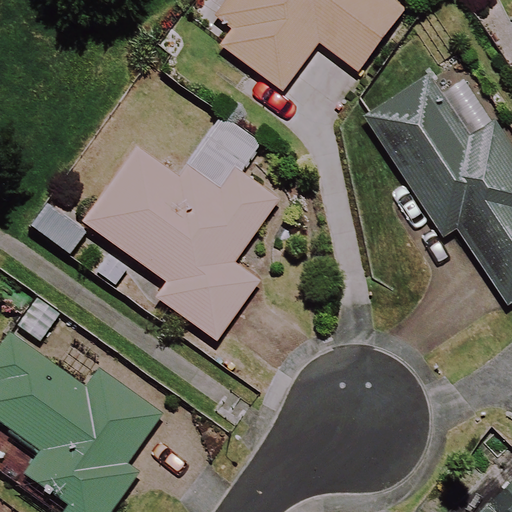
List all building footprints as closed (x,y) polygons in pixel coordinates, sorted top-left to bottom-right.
[(407,13),(390,0),(233,0),(217,21),(232,33),(221,47),(282,95),(320,45),(360,75),(407,13)] [(482,136),(441,75),(367,125),(446,241),(457,233),(508,307),(511,304),(511,149),(496,126),(482,136)] [(235,266),(279,202),(199,147),(177,180),(137,152),(85,227),(169,285),(158,302),(219,344),(260,284),(235,266)] [(55,370),(7,342),(0,354),(0,425),(41,450),(22,482),(67,508),(64,511),(109,511),(169,411),(66,351),(55,370)] [(511,511),(511,499),(499,511),(511,511)]
